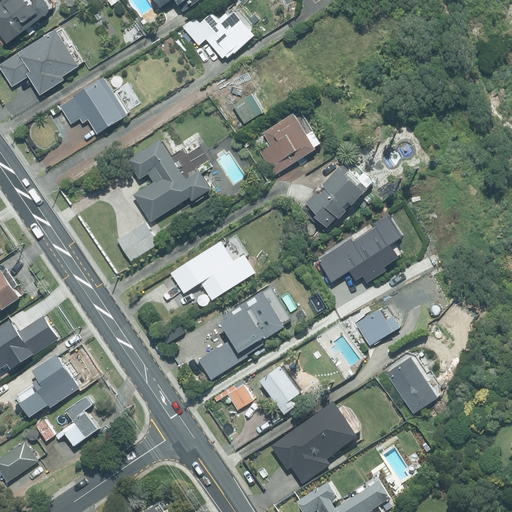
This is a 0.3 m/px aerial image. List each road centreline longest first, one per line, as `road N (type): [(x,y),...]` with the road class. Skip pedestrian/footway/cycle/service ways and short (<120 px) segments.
road 1 (secondary): [(180,431),(0,157)]
road 2 (residential): [(59,511),(180,431)]
